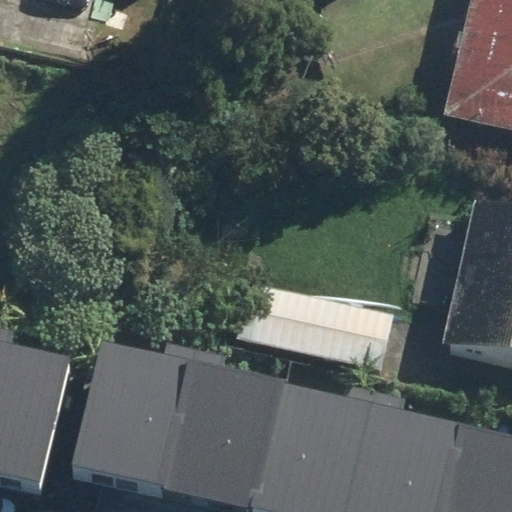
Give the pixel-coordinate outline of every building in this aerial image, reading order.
[(511,0),(462,0),(433,135),(511,152),(511,0)] [(511,229),(463,220),(435,366),(511,380),(511,229)] [(389,328),(262,301),(247,369),(374,396),(389,328)] [(511,511),(511,454),(108,355),(75,486),(179,511),(511,511)] [(0,356),(0,496),(38,506),(71,374),(0,356)]
